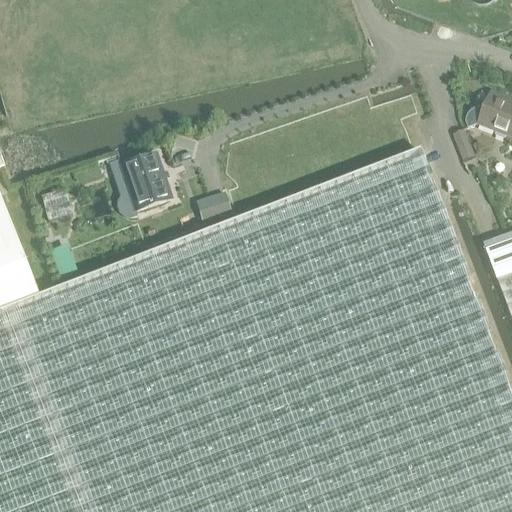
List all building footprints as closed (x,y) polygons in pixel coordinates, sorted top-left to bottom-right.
[(494,0),(458,0),(459,2),(463,8),(468,12),(476,14),(483,13),(487,11),(490,8),(494,2),(494,0)] [(492,95),(485,113),(479,111),(474,112),(471,114),(468,117),(466,121),(466,126),(468,132),(478,128),(511,140),(511,108),(510,107),(511,103),(492,95)] [(458,166),(478,158),(468,132),(447,140),(458,166)] [(246,218),(36,301),(0,314),(0,511),(511,511),(511,408),(510,404),(416,155),(330,187),(246,218)] [(135,215),(171,203),(155,158),(120,170),(135,215)] [(64,193),(40,200),(48,225),(72,218),(64,193)] [(226,195),(198,204),(205,225),(233,216),(226,195)] [(0,314),(36,301),(0,203),(0,314)] [(511,235),(485,246),(499,283),(511,278),(511,235)] [(72,262),(56,269),(60,281),(77,274),(72,262)] [(511,278),(499,283),(511,318),(511,278)]
